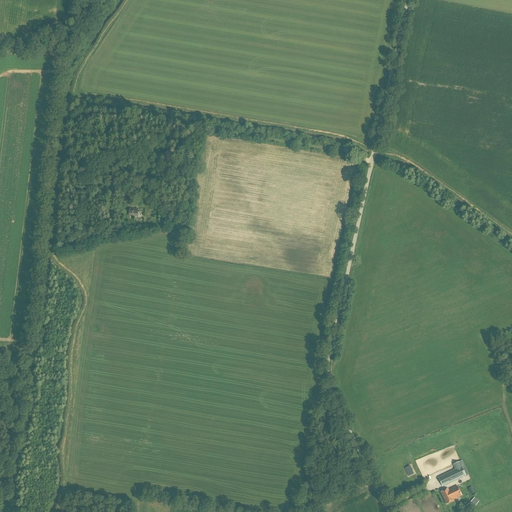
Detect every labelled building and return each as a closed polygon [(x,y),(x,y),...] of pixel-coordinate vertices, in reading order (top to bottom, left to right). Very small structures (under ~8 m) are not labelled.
[(125,199),(130,192),(127,190),(122,197),(125,199)] [(455,469),(438,478),(443,487),(464,476),(458,462),(453,465),(455,469)] [(408,476),(413,474),(410,466),(405,469),(408,476)] [(462,496),(457,486),(448,490),(448,489),(441,492),(447,504),(453,501),(453,500),(462,496)] [(475,506),(479,501),(474,497),(470,502),(475,506)]
